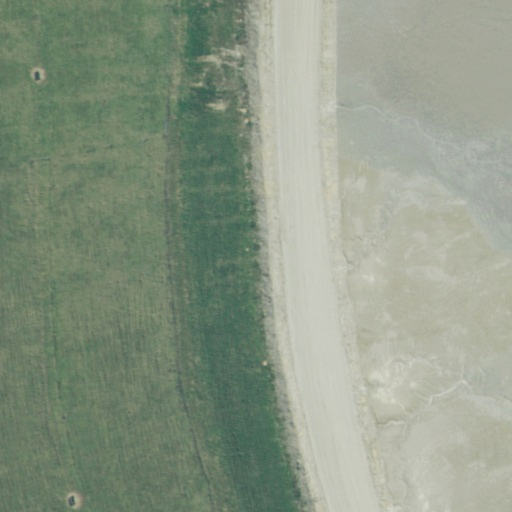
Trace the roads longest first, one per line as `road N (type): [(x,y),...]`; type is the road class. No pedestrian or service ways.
road 1 (track): [(189,0),(174,214),(188,375),(222,511)]
road 2 (track): [(358,511),(316,317),(302,172),(302,0)]
road 3 (track): [(83,511),(51,400),(38,0)]
road 4 (track): [(302,172),(214,0)]
